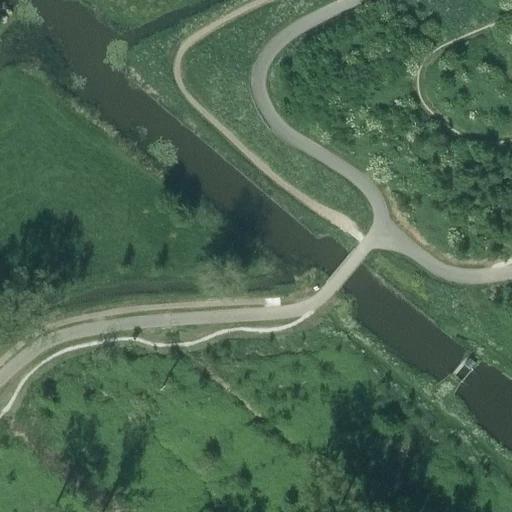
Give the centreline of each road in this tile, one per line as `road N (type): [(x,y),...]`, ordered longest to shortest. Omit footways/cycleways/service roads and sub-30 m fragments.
road 1 (unknown): [(256,0),(181,41),(177,81),(198,108),(365,243)]
road 2 (unknown): [(0,364),(24,337),(78,313),(276,296),(302,297),(304,311)]
